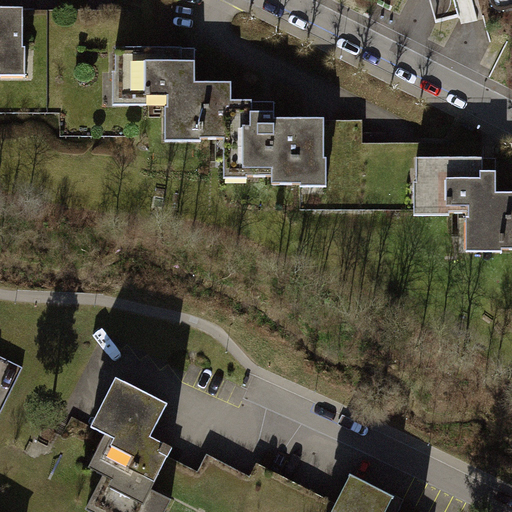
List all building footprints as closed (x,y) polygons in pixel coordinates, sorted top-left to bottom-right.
[(0,76),(24,77),(24,23),(0,22),(0,76)] [(471,66),(481,42),(455,32),(445,56),(471,66)] [(172,46),(120,47),(122,111),(162,110),(163,140),(224,139),(225,172),(275,170),(276,182),(327,180),(326,126),(291,127),(290,114),(271,114),(271,102),(231,103),(231,79),(190,80),(190,59),(172,59),(172,46)] [(473,159),(422,160),(423,223),(463,222),(464,253),(511,251),(511,191),(492,192),(491,171),(474,172),(473,159)] [(107,434),(90,466),(112,478),(95,510),(98,511),(165,511),(172,498),(145,484),(153,467),(139,460),(166,407),(117,382),(93,427),(107,434)] [(370,473),(351,511),(436,511),(440,506),(370,473)]
